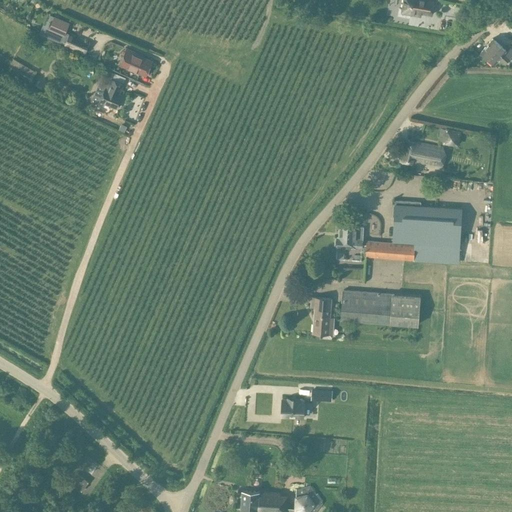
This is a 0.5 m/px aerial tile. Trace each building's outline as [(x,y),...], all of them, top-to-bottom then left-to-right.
[(434,1),(430,0),(403,0),(402,9),(399,8),(398,15),(410,17),(411,13),(422,15),(422,13),(431,15),(434,1)] [(65,43),(69,34),(65,33),(70,22),(51,14),(46,26),(44,30),(48,32),(47,35),(61,41),(65,43)] [(70,32),(64,46),(85,55),(91,41),(70,32)] [(493,38),(481,52),(494,63),(498,58),(505,64),(511,56),(511,48),(509,45),(506,49),(493,38)] [(127,48),(120,64),(146,75),(152,60),(143,57),(144,55),(127,48)] [(6,71),(28,84),(33,76),(10,63),(6,71)] [(115,72),(112,79),(107,89),(105,88),(100,101),(117,108),(123,96),(119,94),(126,77),(115,72)] [(96,93),(102,95),(106,85),(100,83),(96,93)] [(459,146),(462,129),(446,126),(445,129),(441,128),(438,140),(442,141),(442,143),(459,146)] [(407,140),(403,161),(440,168),(441,165),(442,165),(445,153),(444,153),(442,147),(407,140)] [(421,201),(395,200),(393,242),(416,244),(415,259),(422,260),(459,262),(462,208),(420,205),(421,201)] [(336,246),(337,246),(336,251),(345,251),(346,246),(363,247),(363,239),(356,239),(357,226),(339,225),(339,236),(337,236),(336,246)] [(365,256),(415,259),(416,244),(393,242),(366,240),(365,256)] [(342,289),(340,319),(390,323),(418,325),(421,295),(342,289)] [(315,307),(313,333),(332,334),(334,318),(330,317),(331,298),(312,297),(311,306),(315,307)] [(331,395),(331,390),(322,390),(317,389),(312,389),(312,399),(317,399),(322,399),(322,395),(331,395)] [(280,419),(302,421),(303,404),(298,404),(298,402),(288,401),(287,403),(282,402),(280,419)] [(70,484),(81,492),(88,482),(77,474),(70,484)] [(317,494),(310,485),(296,489),(296,494),(295,511),(314,511),(322,502),(322,501),(317,494)] [(240,511),(255,511),(278,511),(280,493),(242,490),(240,511)]
